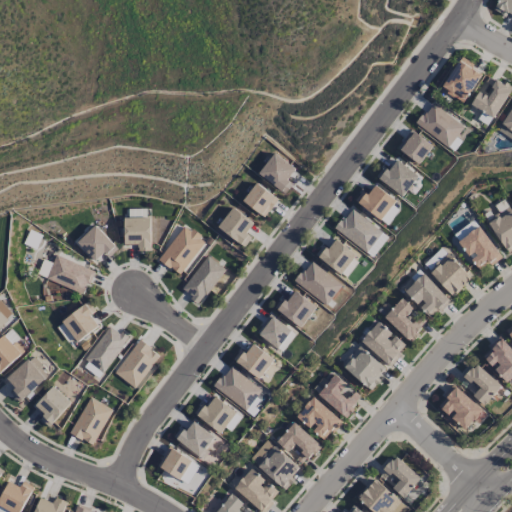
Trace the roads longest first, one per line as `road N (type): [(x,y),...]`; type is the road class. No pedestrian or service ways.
road 1 (residential): [(457,21),(174,389),(116,486)]
road 2 (residential): [(307,511),(453,343),(511,289)]
road 3 (residential): [(164,511),(67,470),(0,427)]
road 4 (residential): [(396,408),(489,497)]
